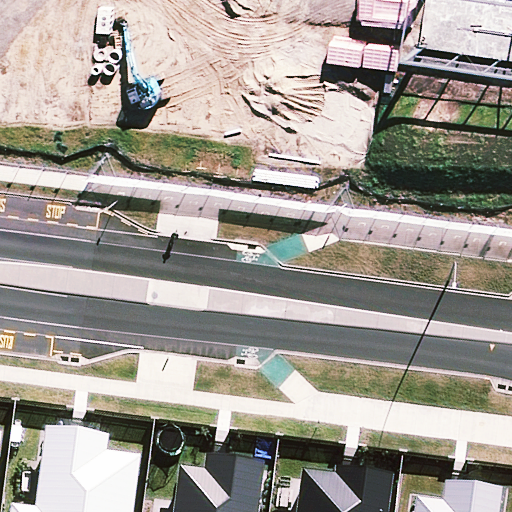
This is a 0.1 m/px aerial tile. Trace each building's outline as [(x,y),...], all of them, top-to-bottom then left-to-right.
[(511,0),(424,0),(417,47),(413,74),(511,88),(511,0)] [(131,511),(140,452),(105,448),(107,432),(43,423),(32,505),(9,501),(7,511),(131,511)] [(255,511),(263,459),(204,450),(202,467),(177,463),(170,511),(255,511)] [(385,511),(391,471),(333,463),(332,472),(300,467),(294,511),(385,511)] [(496,511),(500,486),(442,479),(440,499),(413,495),(411,511),(496,511)]
